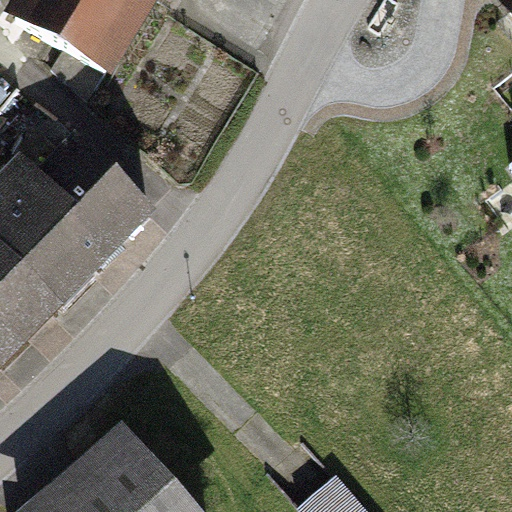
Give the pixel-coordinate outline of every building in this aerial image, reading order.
[(116,80),(164,0),(25,0),(14,19),(116,80)] [(511,0),(496,0),(511,19),(511,0)] [(0,104),(9,94),(0,85),(0,104)] [(32,155),(0,188),(0,236),(65,299),(148,213),(50,119),(23,147),(32,155)] [(0,365),(65,299),(0,236),(0,365)] [(201,511),(137,433),(41,511),(201,511)] [(363,511),(339,484),(307,511),(363,511)]
